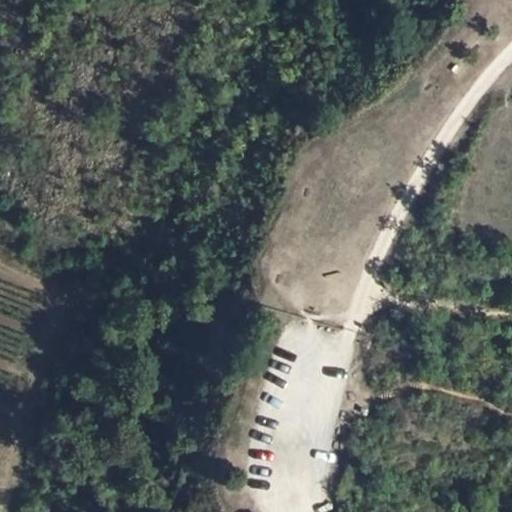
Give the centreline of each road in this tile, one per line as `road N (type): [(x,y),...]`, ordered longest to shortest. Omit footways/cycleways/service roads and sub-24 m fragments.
road 1 (track): [(309,511),(329,398),(370,271),(419,175),(472,95),(511,53)]
road 2 (track): [(170,511),(155,497),(119,411),(87,313),(0,251)]
road 3 (track): [(7,511),(5,485),(27,401),(63,313),(49,283)]
road 4 (track): [(360,300),(511,314)]
